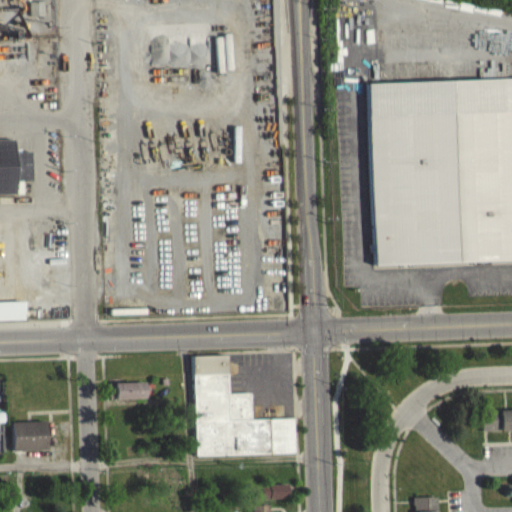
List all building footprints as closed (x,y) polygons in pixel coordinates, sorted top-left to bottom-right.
[(42,9),(28,8),(28,21),(42,21),(42,9)] [(364,81),(511,75),(511,257),(370,262),(364,81)] [(0,136),(11,136),(11,149),(27,148),(28,178),(20,178),(20,191),(0,191),(0,136)] [(0,298),(21,298),(22,317),(0,317),(0,298)] [(0,329),(22,328),(21,309),(0,309),(0,329)] [(192,463),(290,461),(290,426),(249,427),(248,400),(225,401),(224,362),(189,363),(192,463)] [(108,390),(108,407),(143,406),(143,389),(108,390)] [(511,437),(511,416),(479,417),(480,438),(511,437)] [(43,429),(8,430),(9,458),(44,457),(43,429)] [(285,506),(285,491),(257,492),(258,506),(285,506)]
